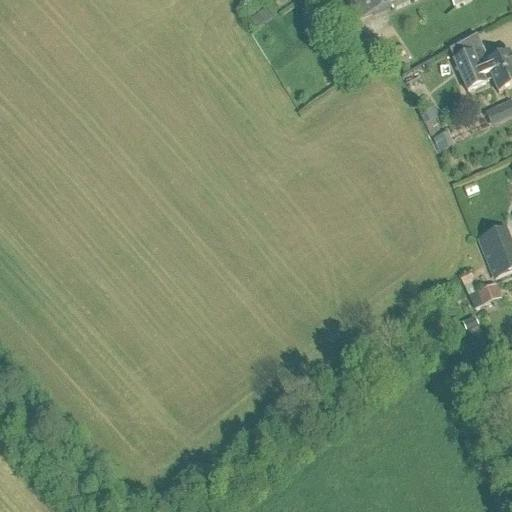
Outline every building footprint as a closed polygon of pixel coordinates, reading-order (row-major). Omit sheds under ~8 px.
[(315,0),(324,35),(349,29),(341,0),(315,0)] [(345,0),(357,26),(411,3),(417,0),(345,0)] [(463,5),(460,0),(454,0),(450,2),(453,10),(463,5)] [(488,67),(482,54),(453,66),(466,97),(492,87),(497,99),(511,93),(511,66),(509,58),(488,67)] [(511,104),(485,116),(491,130),(511,120),(511,104)] [(433,113),(420,119),(424,127),(433,123),(437,121),(433,113)] [(441,139),(432,143),(438,156),(452,149),(446,136),(441,139)] [(488,199),(507,197),(504,170),(485,172),(488,199)] [(476,243),(492,284),(511,275),(511,250),(504,232),(476,243)] [(468,302),(473,314),(500,303),(495,290),(468,302)] [(471,323),(463,326),(466,334),(474,330),(471,323)]
